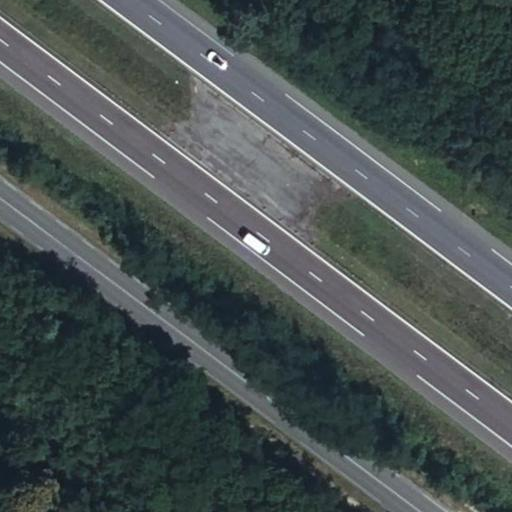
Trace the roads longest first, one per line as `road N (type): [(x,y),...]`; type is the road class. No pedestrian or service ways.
road 1 (motorway): [(0,44),(511,427)]
road 2 (secondary): [(0,198),(419,511)]
road 3 (motorway): [(511,288),(125,0)]
